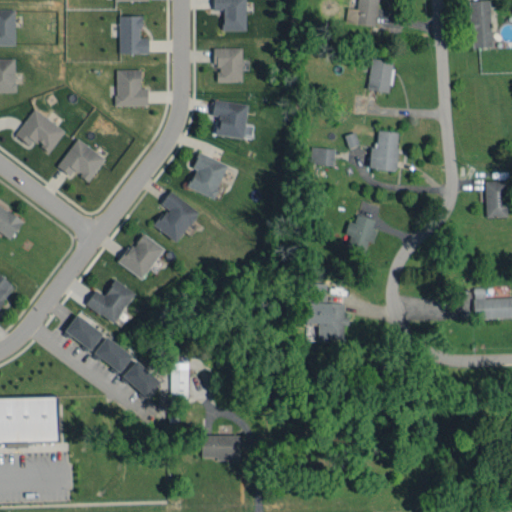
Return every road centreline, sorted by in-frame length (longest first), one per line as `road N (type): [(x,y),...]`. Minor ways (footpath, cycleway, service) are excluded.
road 1 (residential): [(436,0),(449,199),(399,258),(392,302),(400,325),(439,358),(511,362)]
road 2 (residential): [(176,0),(173,133),(13,344),(0,350)]
